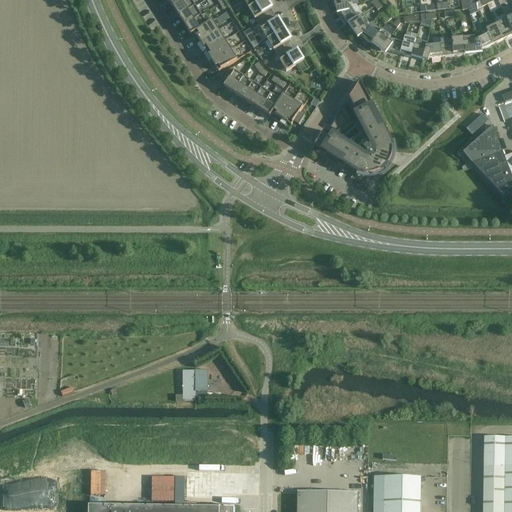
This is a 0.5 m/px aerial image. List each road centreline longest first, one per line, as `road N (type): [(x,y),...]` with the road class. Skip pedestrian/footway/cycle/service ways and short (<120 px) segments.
road 1 (residential): [(293,156),(211,101),(146,0)]
road 2 (unclassified): [(209,230),(0,230)]
road 3 (secondary): [(131,78),(194,164),(260,210)]
road 4 (secondary): [(270,193),(169,119),(131,78)]
road 5 (residential): [(358,66),(430,88),(511,57)]
road 6 (secondary): [(260,210),(324,236),(406,248)]
road 7 (secondary): [(406,248),(270,193)]
